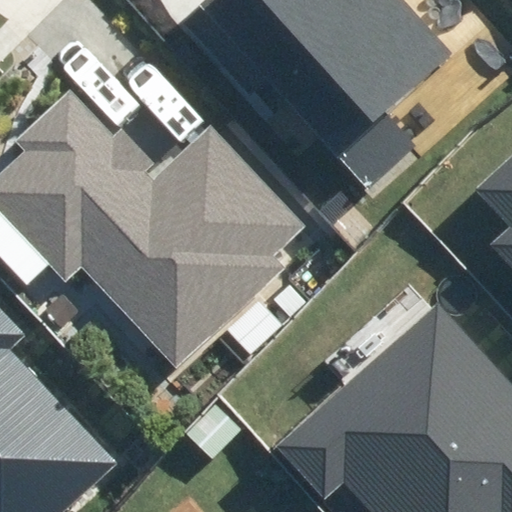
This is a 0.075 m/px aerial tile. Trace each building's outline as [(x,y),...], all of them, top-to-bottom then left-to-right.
[(202,0),(198,4),(366,189),(417,142),(387,109),(452,50),(406,0),(202,0)] [(83,266),(179,367),(285,268),(274,256),(310,223),(214,122),(179,155),(137,110),(113,133),(70,87),(14,139),(25,150),(0,172),(0,215),(64,283),(83,266)] [(511,155),(474,191),(508,227),(491,243),(511,265),(511,155)] [(511,511),(511,385),(435,303),(278,449),(325,500),(345,481),(374,511),(511,511)] [(0,511),(63,511),(119,460),(12,346),(24,334),(0,309),(0,511)]
